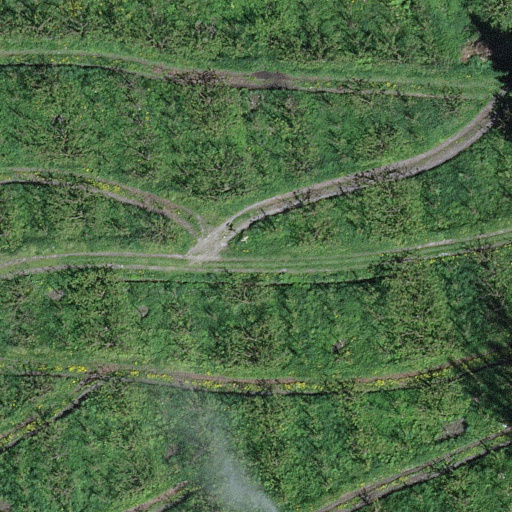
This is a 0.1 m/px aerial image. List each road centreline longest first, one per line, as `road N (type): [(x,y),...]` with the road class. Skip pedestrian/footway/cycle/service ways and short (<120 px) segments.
road 1 (track): [(511,220),(462,240),(317,262),(36,264),(0,276)]
road 2 (track): [(511,88),(481,122),(419,164),(243,217),(189,263)]
